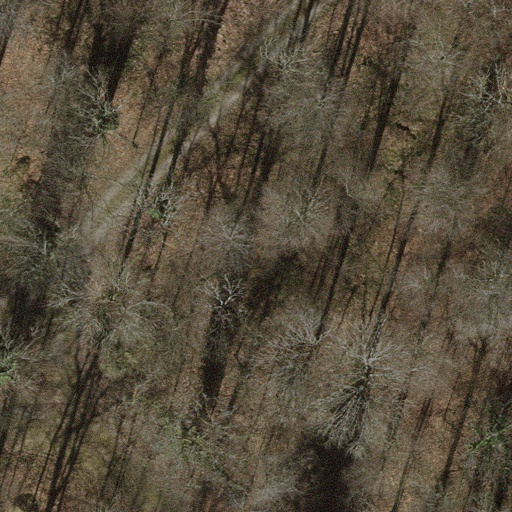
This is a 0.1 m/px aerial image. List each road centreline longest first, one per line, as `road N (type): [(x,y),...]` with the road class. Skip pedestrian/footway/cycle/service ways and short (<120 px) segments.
road 1 (track): [(0,317),(297,0)]
road 2 (track): [(67,249),(91,435),(177,511)]
